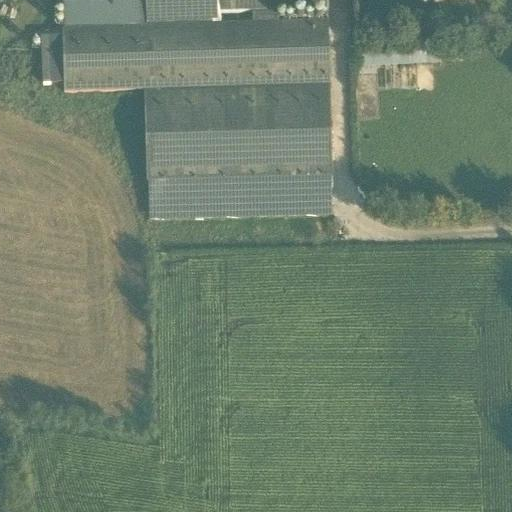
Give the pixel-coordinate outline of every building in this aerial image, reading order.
[(324,0),(73,0),(73,5),(135,5),(136,29),(220,26),(220,15),(324,10),(324,0)] [(143,93),(329,90),(327,23),(220,26),(136,29),(60,31),(61,95),(143,93)] [(371,32),(358,33),(359,47),(372,46),(371,32)] [(438,48),(357,50),(358,69),(438,67),(438,48)] [(149,223),(330,218),(329,90),(143,93),(149,223)]
